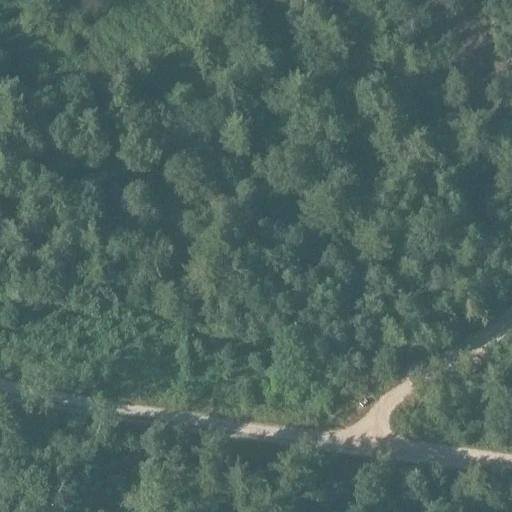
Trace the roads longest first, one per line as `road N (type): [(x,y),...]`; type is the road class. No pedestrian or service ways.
road 1 (track): [(0,383),(511,460)]
road 2 (track): [(424,375),(194,338)]
road 3 (track): [(351,440),(394,393),(511,318)]
